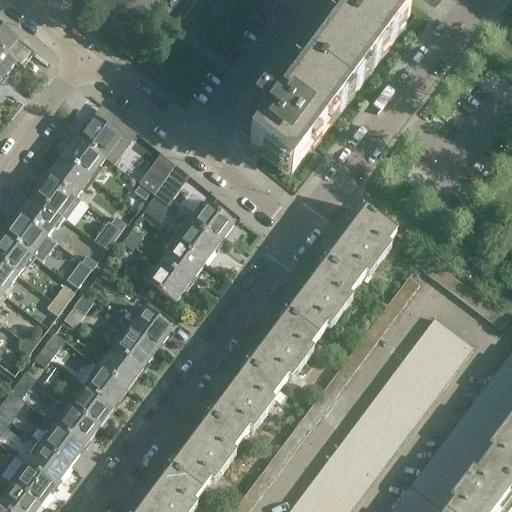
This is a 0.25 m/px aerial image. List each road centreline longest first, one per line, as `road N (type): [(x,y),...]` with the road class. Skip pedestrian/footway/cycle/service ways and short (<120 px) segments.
road 1 (residential): [(92,511),(296,239)]
road 2 (residential): [(296,239),(477,0)]
road 3 (residential): [(303,0),(188,149)]
road 4 (residential): [(296,239),(188,149)]
road 5 (residential): [(0,173),(85,63)]
road 6 (residential): [(188,149),(85,63)]
